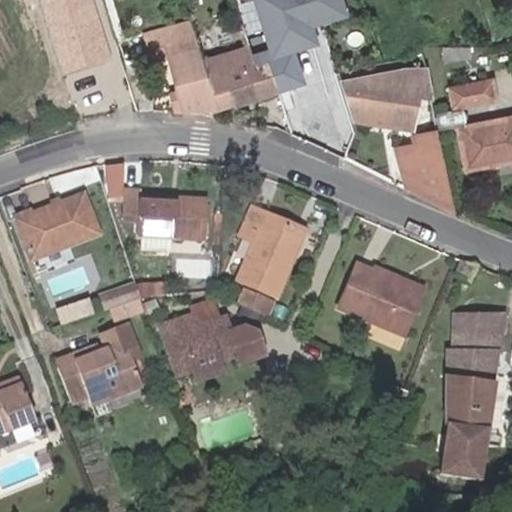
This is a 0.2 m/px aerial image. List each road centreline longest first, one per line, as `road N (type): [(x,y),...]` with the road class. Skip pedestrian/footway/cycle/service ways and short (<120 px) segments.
road 1 (unclassified): [(0,172),(117,138),(245,146),(511,257)]
road 2 (unknown): [(0,187),(40,328)]
